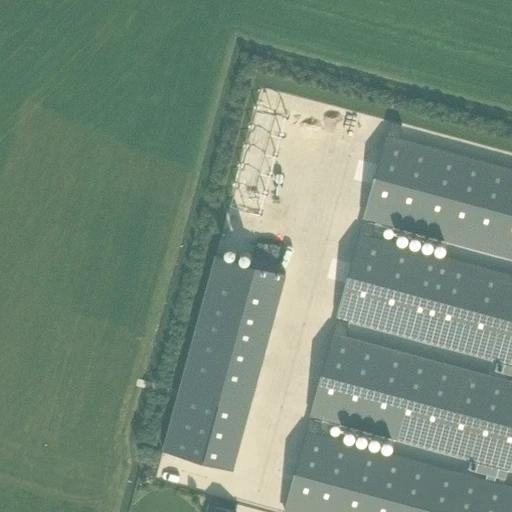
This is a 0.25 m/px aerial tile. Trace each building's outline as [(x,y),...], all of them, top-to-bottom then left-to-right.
[(256,103),(231,202),(262,210),(288,111),(256,103)] [(373,194),(368,210),(511,249),(511,163),(404,133),(407,120),(396,117),(393,130),(391,130),(373,194)] [(345,294),(341,310),(511,357),(511,270),(376,233),(380,220),(369,217),(365,230),(364,230),(346,294),(345,294)] [(216,260),(163,455),(232,474),(286,279),(216,260)] [(318,394),(313,410),(511,464),(511,377),(349,333),(352,320),(341,317),(338,330),(336,329),(318,394)] [(290,494),(286,510),(294,511),(511,511),(511,485),(321,433),(325,420),(314,417),(310,430),(309,429),(291,494),(290,494)]
